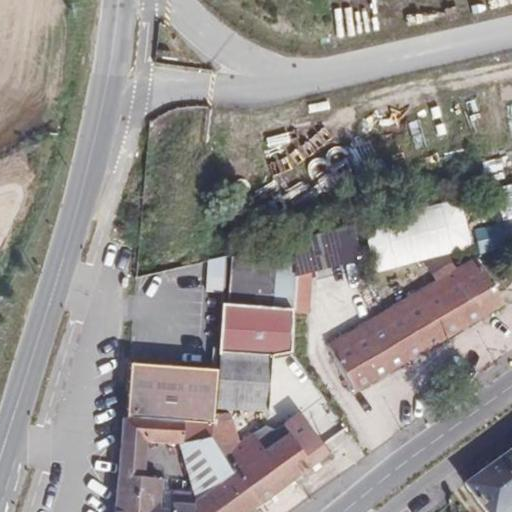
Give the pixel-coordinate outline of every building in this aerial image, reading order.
[(511,187),(493,191),(499,221),(511,218),(511,187)] [(475,248),(465,207),(368,233),(379,274),(475,248)] [(345,225),(288,239),(287,270),(301,267),(352,257),(345,225)] [(225,259),(223,307),(265,309),(268,261),(225,259)] [(371,370),(476,298),(453,262),(347,334),(371,370)] [(301,267),(287,270),(286,296),(299,296),(301,267)] [(223,307),(216,307),(216,354),(284,354),(285,309),(265,309),(223,307)] [(216,362),(215,411),(259,413),(261,363),(216,362)] [(209,371),(134,366),(131,418),(176,420),(206,421),(209,371)] [(176,420),(131,418),(129,438),(146,438),(175,440),(176,420)] [(205,456),(206,421),(176,420),(175,440),(189,492),(192,511),(248,511),(226,483),(205,456)] [(220,445),(205,456),(226,483),(282,435),(271,424),(232,455),(220,445)] [(282,435),(226,483),(248,511),(256,511),(322,465),(303,437),(292,447),(282,435)] [(146,438),(129,438),(126,474),(145,475),(146,438)] [(511,511),(511,448),(469,481),(492,511),(511,511)] [(145,475),(126,474),(122,511),(192,511),(189,492),(158,491),(157,475),(145,475)]
